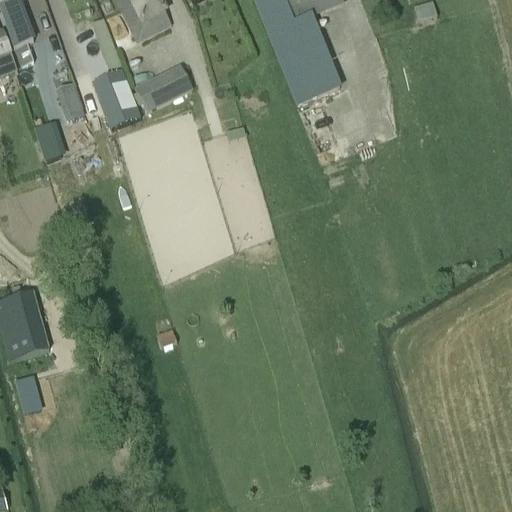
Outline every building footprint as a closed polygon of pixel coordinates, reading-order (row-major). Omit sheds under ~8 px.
[(34,45),(18,1),(16,2),(15,0),(0,0),(0,16),(13,55),(14,55),(19,70),(32,65),(26,47),(34,45)] [(109,0),(136,49),(171,32),(164,18),(165,18),(167,17),(168,16),(168,15),(167,14),(167,13),(159,0),(109,0)] [(251,0),(272,53),(296,113),(297,113),(341,93),(310,19),(343,7),(340,0),(251,0)] [(415,9),(421,26),(439,20),(433,3),(415,9)] [(102,24),(91,28),(110,76),(121,71),(102,24)] [(0,61),(10,58),(1,36),(0,32),(0,61)] [(192,96),(179,70),(134,93),(147,119),(192,96)] [(110,137),(140,125),(121,77),(91,88),(110,137)] [(81,109),(63,115),(68,128),(85,122),(81,109)] [(49,356),(33,299),(0,307),(0,331),(10,367),(49,356)] [(116,373),(129,369),(125,357),(112,361),(116,373)]
